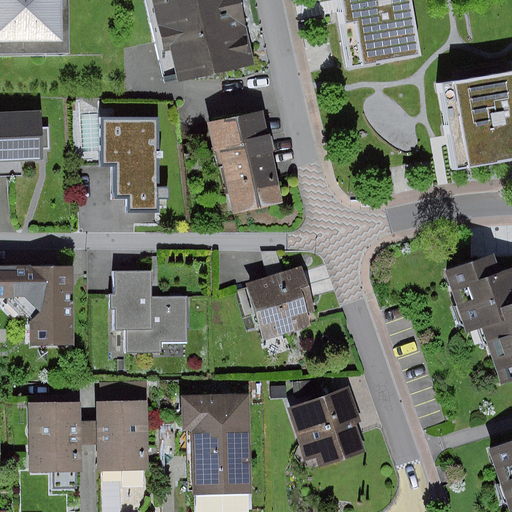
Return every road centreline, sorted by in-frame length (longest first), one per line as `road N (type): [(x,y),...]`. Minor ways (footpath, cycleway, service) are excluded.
road 1 (residential): [(330,238),(0,239)]
road 2 (residential): [(271,0),(330,238)]
road 3 (residential): [(330,238),(408,463)]
road 4 (residential): [(511,206),(437,209),(330,238)]
